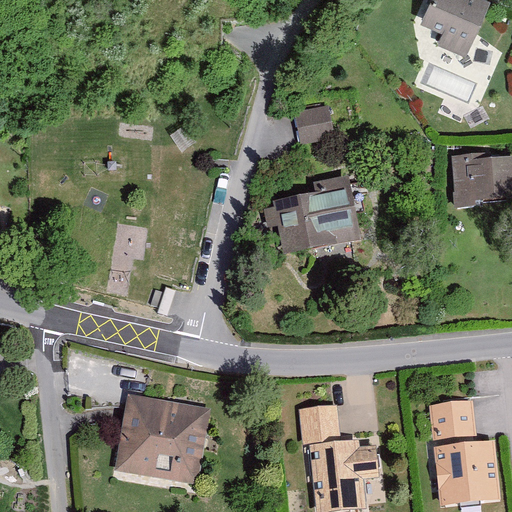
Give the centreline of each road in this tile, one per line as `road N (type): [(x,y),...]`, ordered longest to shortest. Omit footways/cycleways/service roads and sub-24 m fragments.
road 1 (residential): [(195,351),(275,54),(309,0)]
road 2 (residential): [(195,351),(270,364),(510,343)]
road 3 (residential): [(35,311),(56,511)]
road 4 (residential): [(35,311),(195,351)]
